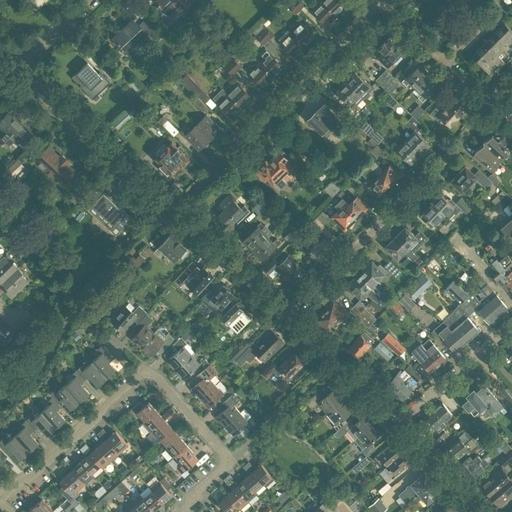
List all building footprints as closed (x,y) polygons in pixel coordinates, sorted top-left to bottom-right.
[(157,0),(155,2),(159,6),(154,11),(167,26),(174,20),(168,14),(177,5),(182,11),(191,3),(188,0),(157,0)] [(300,10),(290,0),(284,0),(281,3),(284,6),(287,3),(288,4),(286,6),(295,14),(300,10)] [(290,0),(300,10),(304,5),(299,0),(290,0)] [(336,16),(347,6),(340,0),(324,0),(322,2),(336,16)] [(453,0),(458,5),(462,1),(463,0),(479,0),(472,7),(478,12),(489,0),(453,0)] [(327,26),(336,16),(322,2),(313,11),(327,26)] [(497,8),(487,18),(494,25),(504,16),(497,8)] [(159,31),(146,18),(138,26),(134,21),(114,39),(121,46),(127,51),(146,34),(146,35),(149,33),(153,37),(159,31)] [(305,47),(312,40),(315,37),(301,23),(291,32),(305,47)] [(511,30),(505,23),(489,40),(472,56),(493,77),(506,63),(504,61),(507,58),(510,56),(511,57),(511,30)] [(269,41),(273,36),(260,24),(256,28),(269,41)] [(264,46),(269,41),(256,28),(252,32),(256,36),(255,37),(264,46)] [(295,56),(305,47),(291,32),(281,42),(295,56)] [(398,47),(389,38),(378,48),(383,53),(379,58),(388,67),(400,55),(403,58),(407,54),(399,46),(398,47)] [(265,58),(259,63),(273,78),(284,68),(267,50),(262,55),(265,58)] [(211,54),(216,60),(220,56),(214,51),(211,54)] [(237,71),(241,67),(229,55),(224,59),(237,71)] [(232,76),(237,71),(224,59),(220,63),(232,76)] [(74,77),(88,92),(95,86),(100,92),(110,83),(100,71),(99,72),(89,62),(74,77)] [(264,87),(273,78),(259,63),(250,73),(264,87)] [(415,88),(429,73),(420,64),(411,74),(410,73),(402,81),(406,85),(409,82),(415,88)] [(186,74),(181,69),(176,75),(181,80),(182,79),(193,90),(198,85),(186,74)] [(384,89),(393,80),(392,80),(394,78),(385,69),(375,80),(384,89)] [(171,72),(164,79),(167,83),(174,76),(171,72)] [(364,81),(355,72),(346,81),(360,95),(360,96),(363,99),(373,88),(365,80),(364,81)] [(423,101),(431,93),(430,92),(439,82),(429,73),(415,88),(422,94),(418,97),(423,101)] [(139,93),(143,88),(132,77),(128,82),(139,93)] [(390,94),(398,85),(393,80),(384,89),(390,94)] [(354,109),(358,104),(354,101),(360,96),(360,95),(346,81),(337,91),(346,99),(345,100),(354,109)] [(242,108),(252,98),(238,84),(228,94),(242,108)] [(205,103),(210,98),(198,85),(193,90),(205,103)] [(232,118),(242,108),(228,94),(223,89),(213,98),(218,103),(218,104),(232,118)] [(394,110),(400,104),(391,95),(386,101),(394,110)] [(205,113),(209,109),(198,97),(193,101),(205,113)] [(464,110),(454,101),(446,110),(444,108),(443,110),(437,106),(430,114),(438,120),(440,117),(450,126),(464,110)] [(332,111),(324,102),(315,111),(307,118),(321,132),(325,135),(334,126),(334,127),(339,123),(340,125),(342,123),(340,122),(341,121),(338,117),(332,111)] [(117,129),(138,110),(133,105),(113,125),(117,129)] [(416,119),(424,111),(418,105),(410,113),(416,119)] [(23,126),(8,112),(0,121),(0,126),(6,132),(0,137),(0,140),(7,148),(15,140),(18,143),(21,141),(29,148),(27,151),(38,139),(29,130),(24,124),(23,126)] [(179,131),(163,115),(157,121),(162,126),(162,125),(174,136),(179,131)] [(209,140),(220,130),(206,115),(194,126),(209,140)] [(356,124),(350,117),(346,121),(357,132),(361,128),(361,127),(357,123),(356,124)] [(369,136),(375,130),(366,122),(361,127),(361,128),(369,136)] [(199,150),(209,140),(194,126),(185,135),(199,150)] [(420,153),(429,144),(420,135),(421,134),(412,126),(408,130),(412,134),(406,140),(420,153)] [(378,144),(384,138),(375,130),(369,136),(371,137),(377,143),(378,144)] [(495,138),(492,135),(483,141),(484,144),(501,159),(507,158),(510,149),(504,145),(500,138),(495,138)] [(376,158),(380,154),(384,150),(377,144),(377,143),(371,137),(366,142),(373,148),(370,152),(376,158)] [(420,153),(406,140),(400,146),(397,142),(393,147),(401,155),(402,154),(411,163),(420,153)] [(177,148),(171,142),(168,146),(167,146),(162,151),(156,158),(162,164),(158,167),(167,176),(171,172),(171,173),(180,164),(181,166),(189,159),(177,147),(177,148)] [(492,170),(497,167),(501,159),(484,144),(476,149),(474,154),(492,170)] [(60,157),(48,147),(35,161),(46,172),(49,168),(56,175),(53,178),(65,189),(78,175),(68,166),(71,163),(62,155),(60,157)] [(284,155),(284,152),(282,150),(279,150),(276,153),(275,152),(271,155),(272,157),(267,161),(265,159),(257,166),(273,183),(274,183),(278,188),(286,181),(283,178),(288,172),(291,175),(299,167),(295,162),(293,164),(284,155)] [(388,153),(385,150),(384,150),(380,154),(384,158),(388,153)] [(0,176),(7,184),(12,180),(8,176),(22,164),(18,160),(0,175),(0,176)] [(383,171),(375,162),(370,167),(379,175),(389,185),(399,175),(390,165),(383,171)] [(476,176),(465,166),(451,181),(462,191),(473,180),(474,181),(477,181),(478,180),(486,188),(492,181),(481,171),(476,176)] [(378,196),(389,185),(379,175),(370,167),(366,171),(372,177),(368,182),(370,184),(368,186),(378,196)] [(496,184),(499,181),(494,172),(487,177),(490,179),(496,184)] [(244,180),(239,174),(234,179),(239,184),(244,180)] [(331,198),(343,186),(335,178),(323,190),(331,198)] [(132,218),(112,199),(110,198),(113,194),(100,183),(90,193),(97,200),(88,209),(96,217),(100,213),(112,224),(113,225),(109,229),(116,235),(132,218)] [(510,215),(511,212),(511,208),(510,206),(511,204),(511,201),(501,191),(491,201),(495,205),(493,207),(499,213),(501,211),(503,212),(505,210),(510,215)] [(453,206),(439,192),(430,202),(432,203),(444,215),(448,219),(459,208),(466,214),(472,208),(461,197),(455,203),(456,204),(453,206)] [(241,208),(229,196),(220,204),(225,209),(220,214),(230,225),(235,220),(237,223),(250,211),(248,209),(244,205),(241,208)] [(366,207),(356,197),(349,205),(342,198),(338,202),(343,206),(342,208),(354,219),(366,207)] [(345,228),(354,219),(342,208),(343,206),(338,202),(335,199),(331,203),(338,211),(333,216),(345,228)] [(258,215),(267,207),(261,200),(252,208),(258,215)] [(267,207),(258,215),(263,220),(272,212),(270,210),(274,206),(271,203),(267,207)] [(434,225),(444,215),(432,203),(422,213),(434,225)] [(325,225),(330,219),(322,212),(317,217),(325,225)] [(320,232),(326,226),(316,217),(306,227),(313,234),(318,230),(320,232)] [(511,218),(500,228),(508,238),(511,242),(511,218)] [(451,229),(455,225),(448,219),(444,223),(451,229)] [(253,250),(268,236),(272,232),(265,225),(264,226),(261,222),(252,230),(253,231),(244,240),(253,250)] [(290,243),(302,231),(297,225),(284,237),(290,243)] [(3,230),(7,235),(12,230),(8,226),(3,230)] [(396,236),(412,253),(427,238),(420,231),(414,237),(405,228),(396,236)] [(177,239),(170,234),(158,247),(154,252),(160,257),(164,252),(174,262),(180,256),(183,259),(189,252),(186,249),(187,249),(180,243),(181,242),(177,239)] [(318,263),(335,246),(324,235),(307,251),(318,263)] [(273,242),(268,236),(253,250),(262,259),(271,250),(272,251),(280,243),(276,239),(273,242)] [(417,257),(412,253),(396,236),(386,246),(397,257),(396,259),(400,263),(408,256),(413,261),(417,257)] [(436,244),(439,247),(444,242),(440,239),(436,244)] [(499,261),(494,256),(496,254),(492,249),(483,256),(488,262),(489,261),(497,271),(490,277),(496,284),(499,281),(509,273),(506,270),(511,265),(511,264),(511,261),(507,255),(499,261)] [(143,266),(147,262),(140,255),(135,259),(143,266)] [(302,279),(307,274),(289,255),(278,265),(292,280),(294,280),(295,280),(299,276),(302,279)] [(12,264),(4,257),(0,260),(0,281),(2,284),(18,268),(14,263),(12,264)] [(272,277),(276,272),(273,269),(279,264),(274,259),(264,269),(272,277)] [(414,263),(418,267),(423,262),(419,259),(414,263)] [(206,268),(204,267),(201,270),(191,260),(179,274),(185,279),(184,280),(188,284),(198,293),(213,275),(212,274),(214,272),(208,266),(206,268)] [(396,276),(401,271),(389,260),(385,265),(396,276)] [(372,261),(358,275),(375,293),(376,293),(382,298),(385,296),(373,284),(379,278),(383,282),(387,277),(384,274),(386,271),(380,265),(378,267),(372,261)] [(12,298),(29,282),(22,274),(23,273),(18,268),(2,284),(6,288),(4,290),(12,298)] [(511,275),(509,272),(509,273),(499,281),(504,286),(503,286),(509,292),(511,290),(511,275)] [(473,277),(482,287),(487,283),(478,273),(473,277)] [(426,288),(432,283),(425,274),(418,281),(426,288)] [(358,275),(348,285),(361,297),(365,292),(373,300),(373,299),(377,303),(382,298),(376,293),(375,293),(358,275)] [(468,294),(454,280),(446,288),(461,302),(451,313),(453,314),(460,323),(466,329),(472,337),(480,329),(478,327),(477,327),(467,317),(469,315),(476,308),(476,307),(481,303),(479,300),(471,291),(468,294)] [(206,287),(210,290),(215,284),(211,281),(206,287)] [(415,299),(426,288),(418,281),(407,291),(415,299)] [(476,307),(476,308),(477,308),(490,324),(492,324),(496,320),(496,318),(495,317),(502,311),(503,313),(507,309),(506,307),(507,307),(497,294),(487,283),(482,287),(481,288),(486,295),(479,300),(481,303),(476,307)] [(234,295),(230,291),(230,288),(227,285),(226,285),(224,285),(215,293),(211,289),(202,300),(212,310),(214,308),(218,312),(222,307),(234,295)] [(405,294),(399,300),(409,311),(415,304),(405,294)] [(393,299),(385,308),(396,318),(404,310),(393,299)] [(338,325),(341,322),(342,321),(342,319),(348,313),(334,300),(324,310),(338,325)] [(365,308),(366,306),(359,300),(355,304),(356,305),(355,305),(361,311),(364,308),(365,308)] [(382,307),(373,300),(370,304),(379,311),(382,307)] [(244,305),(240,301),(238,301),(236,303),(236,302),(222,316),(217,321),(226,330),(231,325),(240,334),(254,321),(251,318),(242,309),(244,307),(244,305)] [(361,311),(355,305),(356,305),(355,304),(349,310),(367,327),(372,323),(376,318),(365,308),(364,308),(361,311)] [(133,312),(126,306),(112,322),(123,332),(134,320),(137,323),(138,323),(146,314),(147,313),(139,306),(133,312)] [(338,325),(324,310),(314,320),(325,331),(332,325),(335,328),(338,325)] [(147,326),(153,320),(146,314),(138,323),(137,323),(134,328),(138,332),(132,339),(141,348),(154,333),(147,326)] [(463,344),(472,337),(466,329),(460,323),(453,314),(444,321),(463,344)] [(190,325),(195,330),(197,328),(198,328),(200,331),(203,328),(205,326),(201,321),(196,326),(193,323),(190,325)] [(441,340),(443,338),(455,351),(463,344),(444,321),(434,330),(441,340)] [(373,332),(377,328),(372,323),(367,327),(373,332)] [(184,340),(195,330),(190,325),(181,335),(181,337),(173,345),(178,351),(166,361),(171,367),(172,366),(175,370),(195,353),(184,340)] [(154,333),(141,348),(151,356),(158,348),(163,352),(175,338),(168,333),(166,335),(158,328),(154,333)] [(388,333),(385,330),(381,334),(384,337),(381,340),(399,356),(405,348),(388,332),(388,333)] [(278,337),(273,331),(254,351),(250,347),(236,360),(241,365),(247,359),(250,362),(257,354),(264,361),(284,342),(282,340),(283,339),(279,336),(278,337)] [(374,340),(364,331),(361,335),(348,348),(358,357),(371,344),(374,340)] [(81,337),(76,332),(72,335),(77,340),(81,337)] [(440,364),(446,358),(429,338),(423,343),(427,348),(427,349),(430,352),(430,353),(440,364)] [(231,364),(250,345),(243,339),(225,358),(231,364)] [(384,358),(390,351),(379,341),(373,348),(384,358)] [(430,372),(440,364),(430,353),(430,352),(427,349),(421,343),(412,350),(430,372)] [(106,378),(112,373),(116,369),(109,362),(113,358),(102,345),(97,349),(101,354),(92,362),(106,378)] [(200,364),(192,355),(195,353),(175,370),(178,373),(177,374),(182,380),(193,370),(198,375),(198,374),(208,366),(210,364),(206,359),(200,364)] [(298,357),(294,353),(279,368),(272,361),(261,372),(266,377),(273,370),(278,375),(282,371),(288,378),(304,363),(303,362),(303,360),(300,357),(298,357)] [(106,378),(92,362),(84,369),(81,366),(76,370),(84,380),(89,376),(98,385),(106,378)] [(402,372),(401,370),(398,374),(397,374),(386,387),(394,394),(411,375),(415,371),(409,365),(405,370),(402,372)] [(202,379),(192,388),(200,398),(215,384),(210,378),(216,374),(208,366),(198,374),(202,379)] [(80,401),(89,393),(81,383),(84,380),(76,370),(72,374),(74,377),(66,385),(80,401)] [(415,383),(417,381),(421,376),(415,371),(411,375),(394,394),(402,402),(413,389),(417,385),(415,383)] [(482,382),(474,390),(487,404),(486,406),(493,413),(500,407),(498,405),(501,403),(485,385),(482,382)] [(215,384),(200,398),(208,407),(213,403),(221,396),(225,401),(231,395),(232,394),(228,390),(224,394),(215,384)] [(80,401),(66,385),(57,392),(55,389),(50,394),(52,397),(58,403),(63,399),(71,409),(80,401)] [(511,403),(511,389),(509,386),(502,392),(511,403)] [(327,414),(345,398),(336,387),(323,398),(318,392),(306,402),(311,409),(318,403),(327,414)] [(474,416),(486,406),(487,404),(474,390),(474,389),(467,395),(461,401),(474,416)] [(233,393),(232,394),(231,395),(225,401),(222,403),(226,408),(217,416),(225,426),(240,412),(234,405),(239,400),(233,393)] [(56,428),(65,420),(57,410),(61,406),(58,403),(52,397),(48,401),(50,404),(42,411),(56,428)] [(337,431),(341,427),(347,422),(343,418),(354,409),(345,398),(327,414),(336,424),(333,426),(337,431)] [(144,406),(140,402),(131,410),(136,415),(138,413),(144,421),(145,421),(157,411),(149,402),(144,406)] [(447,425),(456,418),(453,414),(443,402),(434,410),(444,421),(447,425)] [(468,425),(474,419),(465,409),(459,414),(468,425)] [(150,432),(172,412),(170,410),(162,416),(157,411),(145,421),(144,421),(142,423),(150,432)] [(436,428),(444,421),(434,410),(427,417),(436,428)] [(56,428),(42,411),(33,419),(31,416),(26,420),(34,430),(39,426),(47,436),(56,428)] [(160,439),(172,428),(167,422),(175,415),(172,412),(150,432),(157,440),(160,438),(160,439)] [(248,421),(240,412),(225,426),(233,435),(236,433),(240,437),(247,432),(256,423),(252,418),(248,421)] [(373,424),(365,415),(354,424),(350,420),(347,422),(341,427),(345,432),(347,431),(354,440),(373,424)] [(429,434),(436,428),(427,417),(419,423),(429,434)] [(30,451),(39,443),(30,433),(34,430),(26,420),(21,425),(24,428),(15,435),(30,451)] [(366,456),(375,448),(370,443),(381,434),(373,424),(354,440),(362,449),(361,450),(366,456)] [(165,450),(180,437),(172,428),(160,439),(167,446),(164,449),(165,450)] [(119,454),(128,446),(126,443),(116,431),(107,439),(112,445),(117,451),(119,454)] [(437,443),(443,438),(441,436),(438,432),(432,438),(437,443)] [(445,449),(450,455),(469,440),(463,433),(459,437),(459,438),(445,449)] [(30,451),(15,435),(7,442),(3,438),(0,440),(0,445),(9,456),(14,452),(21,459),(30,451)] [(173,458),(187,445),(180,437),(165,450),(173,458)] [(469,440),(450,455),(456,462),(460,459),(461,461),(479,446),(472,437),(469,440)] [(494,448),(498,445),(491,437),(487,440),(494,448)] [(98,447),(111,461),(119,454),(117,451),(112,445),(107,439),(98,447)] [(506,453),(511,448),(504,440),(498,445),(506,453)] [(402,452),(401,452),(393,442),(374,457),(383,468),(402,452)] [(143,453),(149,448),(146,444),(140,450),(143,453)] [(180,475),(185,471),(194,463),(190,458),(195,454),(187,445),(173,458),(180,466),(175,470),(180,475)] [(498,445),(494,448),(493,449),(497,453),(501,449),(498,445)] [(102,469),(111,461),(98,447),(90,454),(100,466),(102,469)] [(504,467),(511,460),(511,450),(499,461),(504,467)] [(402,452),(383,468),(392,479),(411,463),(402,453),(402,452)] [(92,474),(100,466),(90,454),(81,462),(92,474)] [(481,459),(482,459),(478,455),(473,459),(470,455),(458,466),(465,474),(471,469),(472,470),(477,466),(475,465),(479,461),(480,462),(482,461),(481,459)] [(355,473),(370,461),(366,456),(351,469),(355,473)] [(483,457),(482,459),(481,459),(482,461),(480,462),(479,461),(475,465),(477,466),(472,470),(471,469),(465,474),(470,480),(484,468),(489,464),(483,457)] [(92,474),(81,462),(73,469),(86,484),(94,476),(92,474)] [(266,487),(275,479),(262,464),(253,472),(264,484),(266,487)] [(490,495),(510,479),(501,468),(481,485),(490,495)] [(68,482),(64,486),(71,495),(74,498),(79,494),(77,492),(86,484),(73,469),(64,477),(68,482)] [(255,491),(264,484),(253,472),(245,479),(255,491)] [(407,504),(413,499),(419,494),(433,482),(425,472),(412,484),(410,486),(409,485),(407,487),(406,489),(399,495),(407,504)] [(239,485),(236,481),(232,477),(229,479),(249,501),(257,494),(255,491),(245,479),(239,485)] [(163,503),(172,495),(168,490),(171,487),(163,478),(151,489),(152,491),(163,503)] [(241,509),(249,502),(249,501),(229,479),(226,482),(233,490),(228,494),(241,509)] [(499,506),(511,495),(511,480),(510,479),(490,495),(499,506)] [(382,495),(391,487),(388,482),(378,491),(382,495)] [(419,494),(413,499),(416,503),(423,497),(428,503),(428,502),(429,504),(434,500),(434,497),(441,491),(433,482),(419,494)] [(112,497),(120,490),(119,488),(117,485),(108,493),(112,497)] [(67,499),(71,495),(64,486),(59,490),(67,499)] [(154,510),(163,503),(152,491),(144,498),(154,510)] [(111,499),(112,497),(108,493),(100,500),(102,503),(108,498),(109,499),(111,499)] [(237,511),(241,509),(228,494),(218,503),(226,511),(225,511),(237,511)] [(144,499),(140,495),(132,502),(140,511),(152,511),(154,510),(144,498),(144,499)] [(28,511),(51,511),(53,511),(42,499),(28,511)] [(369,507),(373,511),(382,504),(378,499),(369,507)] [(335,511),(325,501),(312,511),(335,511)] [(125,511),(140,511),(132,502),(124,510),(125,511)] [(438,511),(458,511),(459,511),(453,504),(453,503),(447,509),(445,507),(438,511)]
